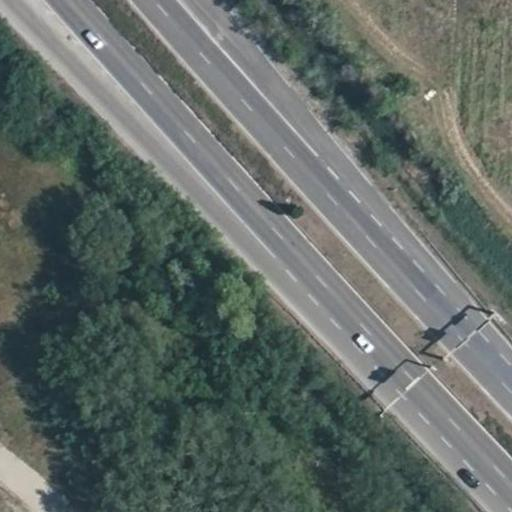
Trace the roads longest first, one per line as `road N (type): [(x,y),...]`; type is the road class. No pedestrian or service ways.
road 1 (secondary): [(15,0),(205,195),(409,373)]
road 2 (trunk): [(74,0),(409,373)]
road 3 (trunk): [(457,330),(162,0)]
road 4 (secondary): [(457,330),(201,0)]
road 5 (trunk): [(409,373),(511,482)]
